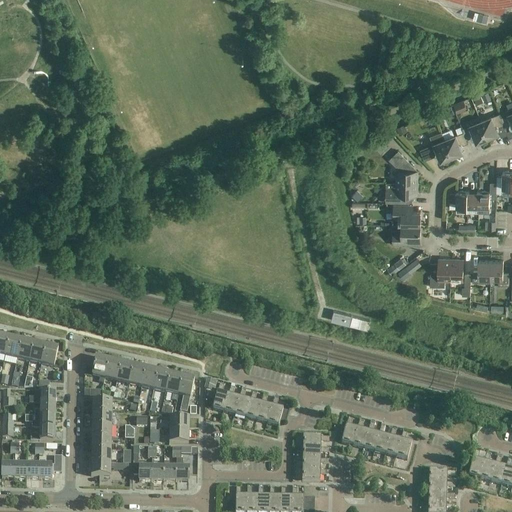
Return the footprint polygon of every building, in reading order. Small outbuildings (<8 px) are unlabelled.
[(478,13),(476,21),(486,24),(489,16),(478,13)] [(484,102),(491,100),(488,92),(481,95),(484,102)] [(464,101),(454,105),(456,112),(466,108),(464,101)] [(511,108),(499,114),(501,117),(504,125),(503,125),(505,129),(510,126),(511,127),(511,128),(511,127),(511,108)] [(498,127),(503,125),(504,125),(501,117),(499,114),(481,121),(487,139),(498,134),(497,131),(497,130),(498,130),(498,129),(498,128),(498,127)] [(477,143),(487,139),(481,121),(462,129),(463,132),(466,140),(467,140),(472,138),(473,139),(474,139),(475,139),(477,143)] [(405,125),(396,128),(399,135),(407,131),(405,125)] [(466,140),(463,132),(445,140),(452,157),(463,153),(461,149),(462,149),(462,148),(462,147),(463,147),(463,146),(462,146),(468,143),(467,140),(466,140)] [(424,161),(436,156),(437,157),(438,158),(439,158),(441,161),(452,157),(445,140),(442,133),(431,137),(434,144),(420,150),(424,161)] [(132,140),(136,151),(148,147),(143,135),(132,140)] [(381,154),(388,147),(379,138),(372,145),(381,154)] [(396,171),(396,183),(417,183),(418,171),(413,171),(413,166),(398,151),(389,160),(400,171),(396,171)] [(511,195),(511,172),(503,172),(502,196),(511,195)] [(386,183),(386,195),(386,201),(402,201),(402,196),(417,196),(417,183),(396,183),(386,183)] [(357,190),(352,196),(357,201),(362,196),(357,190)] [(456,213),(467,213),(467,207),(468,192),(457,192),(457,194),(450,193),(449,203),(456,203),(456,213)] [(468,192),(467,207),(478,207),(479,192),(468,192)] [(478,213),(489,213),(489,207),(490,199),(495,199),(495,195),(490,194),(490,192),(479,192),(478,207),(478,213)] [(393,225),(402,225),(420,226),(421,213),(413,212),(413,206),(394,205),(393,225)] [(495,222),(485,221),(485,230),(495,230),(495,222)] [(420,239),(420,226),(402,225),(402,232),(393,232),(393,245),(408,245),(408,239),(420,239)] [(399,270),(406,264),(401,258),(394,263),(399,270)] [(410,274),(422,265),(417,259),(405,267),(410,274)] [(445,281),(450,281),(451,259),(439,259),(438,274),(430,274),(430,287),(444,287),(445,281)] [(463,260),(451,259),(450,281),(463,281),(463,260)] [(472,283),(478,283),(490,283),(491,279),(491,261),(479,260),(479,271),(473,271),(472,283)] [(503,261),(491,261),(491,279),(498,279),(498,285),(509,286),(509,274),(503,274),(503,261)] [(391,266),(387,269),(392,275),(396,272),(391,266)] [(331,319),(349,324),(352,314),(334,310),(331,319)] [(367,329),(369,320),(361,318),(358,327),(367,329)] [(0,356),(4,357),(9,338),(0,336),(0,356)] [(4,357),(17,360),(21,341),(9,338),(4,357)] [(17,360),(29,363),(33,344),(21,341),(17,360)] [(29,363),(41,365),(45,346),(33,344),(29,363)] [(58,349),(45,346),(41,365),(53,368),(58,349)] [(91,377),(100,379),(99,383),(104,384),(105,380),(104,380),(108,361),(96,358),(91,377)] [(104,380),(105,380),(116,382),(120,363),(108,361),(104,380)] [(116,382),(128,385),(133,366),(120,363),(116,382)] [(128,385),(141,388),(145,369),(133,366),(128,385)] [(141,388),(153,391),(157,372),(145,369),(141,388)] [(153,391),(165,393),(169,374),(157,372),(153,391)] [(165,393),(172,395),(171,401),(177,402),(178,396),(177,396),(182,377),(169,374),(165,393)] [(9,377),(3,376),(1,385),(8,386),(9,377)] [(194,380),(182,377),(177,396),(178,396),(184,398),(183,401),(189,403),(194,380)] [(24,388),(29,388),(31,388),(33,379),(26,378),(24,388)] [(212,410),(223,413),(227,396),(221,394),(223,386),(218,384),(212,410)] [(223,413),(234,416),(238,399),(232,397),(234,388),(229,387),(227,396),(223,413)] [(234,416),(245,419),(249,402),(243,400),(245,391),(241,390),(238,399),(234,416)] [(28,405),(40,405),(54,405),(54,392),(40,392),(40,399),(28,398),(28,405)] [(245,419),(255,422),(260,405),(253,403),(256,394),(251,393),(249,402),(245,419)] [(255,422),(266,425),(271,407),(265,406),(267,397),(262,396),(260,405),(255,422)] [(273,399),(271,407),(266,425),(278,428),(282,410),(275,409),(278,400),(273,399)] [(12,400),(8,400),(7,409),(16,409),(16,404),(12,404),(12,400)] [(158,411),(158,401),(151,401),(150,411),(158,411)] [(92,402),(91,415),(111,415),(111,402),(92,402)] [(35,417),(36,417),(54,417),(54,405),(40,405),(40,411),(35,411),(35,417)] [(173,409),(163,407),(161,415),(171,415),(173,409)] [(185,416),(196,416),(196,408),(190,408),(190,410),(186,410),(185,416)] [(91,415),(91,427),(111,427),(111,415),(91,415)] [(2,424),(7,425),(13,425),(13,422),(16,422),(16,416),(3,416),(2,424)] [(35,429),(39,429),(54,430),(54,417),(36,417),(36,423),(35,423),(35,429)] [(136,418),(136,427),(147,427),(147,418),(136,418)] [(340,444),(352,447),(356,429),(350,428),(352,419),(347,418),(340,444)] [(169,419),(169,432),(188,432),(189,419),(169,419)] [(363,422),(358,421),(356,429),(352,447),(363,450),(367,432),(361,431),(363,422)] [(363,450),(374,452),(378,435),(372,434),(374,425),(369,424),(367,432),(363,450)] [(2,433),(2,438),(13,438),(13,425),(7,425),(7,433),(2,433)] [(374,452),(385,455),(389,438),(383,436),(385,428),(380,426),(378,435),(374,452)] [(91,427),(91,439),(110,440),(111,427),(91,427)] [(39,442),(54,442),(54,430),(39,429),(39,436),(31,435),(30,442),(39,442)] [(385,455),(396,458),(400,440),(394,439),(396,430),(391,429),(389,438),(385,455)] [(169,432),(168,444),(188,445),(188,432),(169,432)] [(407,433),(402,432),(400,440),(396,458),(407,461),(411,444),(405,442),(407,433)] [(302,437),(302,449),(320,449),(320,443),(329,443),(329,438),(302,437)] [(91,439),(91,452),(110,452),(110,440),(91,439)] [(302,449),(302,460),(320,460),(320,454),(329,454),(329,450),(320,450),(320,449),(302,449)] [(468,477),(479,480),(484,463),(477,461),(479,452),(475,451),(468,477)] [(91,452),(90,464),(110,465),(110,452),(91,452)] [(479,480),(490,483),(495,466),(488,464),(490,455),(486,454),(484,463),(479,480)] [(132,476),(138,476),(138,482),(150,482),(151,468),(145,468),(145,463),(138,463),(138,456),(133,455),(133,463),(132,476)] [(490,483),(501,486),(505,468),(499,467),(501,458),(497,457),(495,466),(490,483)] [(182,460),(176,460),(175,469),(175,483),(188,483),(188,477),(191,477),(191,469),(188,469),(182,469),(182,460)] [(302,460),(302,471),(319,472),(319,465),(329,466),(329,460),(320,460),(302,460)] [(508,460),(507,460),(505,468),(501,486),(511,489),(511,487),(511,470),(510,470),(511,461),(508,460)] [(90,477),(110,478),(110,465),(90,464),(90,477)] [(152,464),(152,468),(151,468),(150,482),(163,483),(163,468),(157,468),(157,464),(152,464)] [(165,465),(165,468),(163,468),(163,483),(175,483),(175,469),(169,468),(169,465),(165,465)] [(1,480),(14,480),(15,466),(1,466),(1,480)] [(14,480),(27,480),(28,466),(15,466),(14,480)] [(27,480),(41,480),(41,466),(28,466),(27,480)] [(54,467),(41,466),(41,480),(51,481),(51,474),(54,474),(54,467)] [(319,477),(328,477),(328,472),(319,472),(302,471),(301,483),(319,483),(319,477)] [(428,471),(428,483),(446,484),(446,476),(455,476),(455,472),(428,471)] [(428,483),(427,494),(446,495),(446,488),(455,488),(455,484),(446,484),(428,483)] [(246,511),(247,497),(239,497),(240,488),(235,488),(234,511),(246,511)] [(257,511),(257,497),(251,497),(251,488),(247,488),(247,497),(246,511),(257,511)] [(268,511),(269,497),(262,497),(262,489),(258,488),(257,511),(268,511)] [(280,511),(280,498),(273,498),(273,489),(269,489),(268,511),(280,511)] [(291,511),(291,498),(285,498),(285,489),(280,489),(280,498),(280,511),(291,511)] [(302,504),(303,498),(296,498),(296,489),(291,489),(291,511),(302,511),(302,509),(302,504)] [(335,511),(336,493),(325,493),(324,511),(335,511)] [(427,494),(427,505),(445,506),(445,499),(454,499),(454,495),(446,495),(427,494)]
